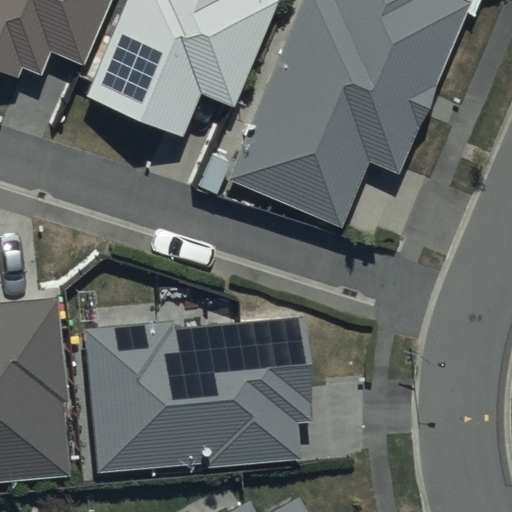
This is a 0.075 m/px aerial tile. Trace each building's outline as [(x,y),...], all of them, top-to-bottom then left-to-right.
[(0,0),(0,56),(11,61),(14,53),(36,62),(44,40),(75,53),(96,0),(0,0)] [(113,0),(80,81),(175,121),(193,79),(229,95),(268,0),(113,0)] [(291,0),(221,167),(333,214),(361,148),(390,160),(458,0),(291,0)] [(0,466),(66,461),(51,284),(0,288),(0,466)] [(167,306),(78,314),(91,459),(200,449),(200,455),(293,447),(290,408),(306,406),(297,302),(168,313),(167,306)] [(307,511),(292,484),(254,504),(245,487),(196,511),(307,511)]
